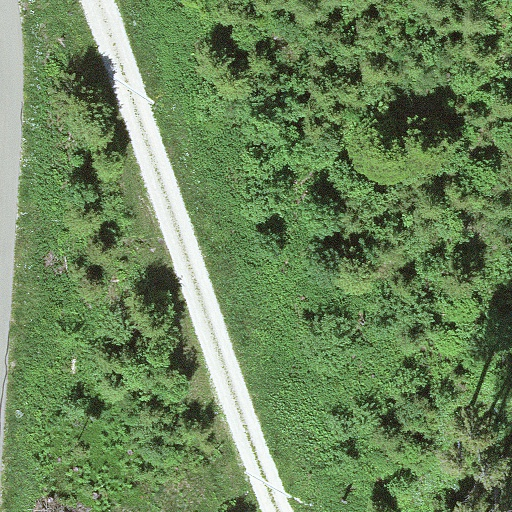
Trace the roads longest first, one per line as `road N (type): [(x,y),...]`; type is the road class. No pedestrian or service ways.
road 1 (track): [(96,0),(278,511)]
road 2 (unclassified): [(0,6),(0,229)]
